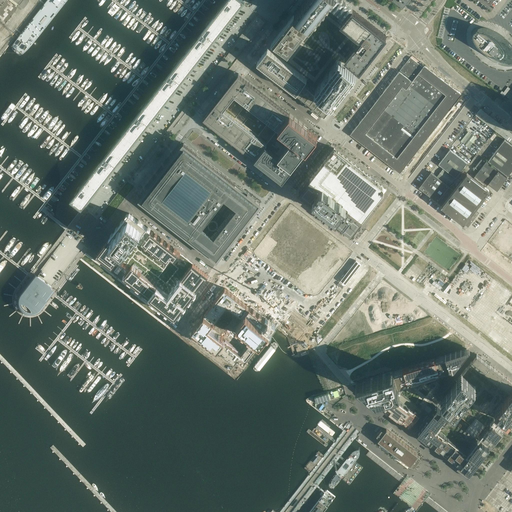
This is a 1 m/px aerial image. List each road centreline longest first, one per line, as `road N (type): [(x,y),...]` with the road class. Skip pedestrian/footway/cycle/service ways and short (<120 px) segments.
road 1 (unclassified): [(192,121),(128,200),(221,273)]
road 2 (unclassified): [(359,251),(511,370)]
road 3 (residential): [(371,408),(477,491)]
road 4 (unclassified): [(402,24),(323,127)]
road 5 (unclassified): [(339,139),(416,38)]
